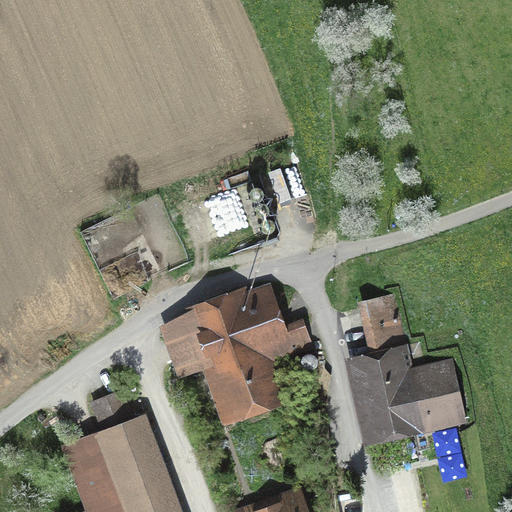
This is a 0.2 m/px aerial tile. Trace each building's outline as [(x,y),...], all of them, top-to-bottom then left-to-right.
[(250,221),(236,184),(187,202),(202,240),(250,221)] [(285,326),(271,285),(159,323),(179,379),(204,370),(223,425),(289,402),(275,361),(313,348),(304,320),(285,326)] [(415,370),(411,348),(400,295),(362,302),(372,355),(349,360),(365,443),(467,423),(455,362),(415,370)] [(105,431),(132,420),(121,391),(93,403),(105,431)] [(167,511),(132,420),(105,431),(61,446),(85,511),(167,511)] [(321,511),(316,495),(261,511),(321,511)]
